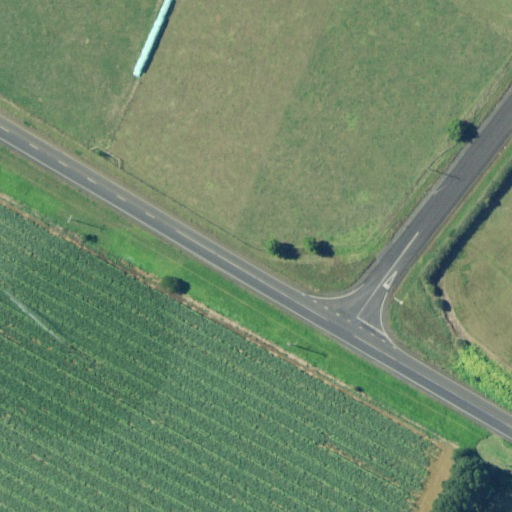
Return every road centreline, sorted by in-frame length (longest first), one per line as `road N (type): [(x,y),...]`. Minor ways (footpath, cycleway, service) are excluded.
road 1 (unclassified): [(0,125),(349,331)]
road 2 (unclassified): [(511,121),(349,331)]
road 3 (unclassified): [(349,331),(511,426)]
